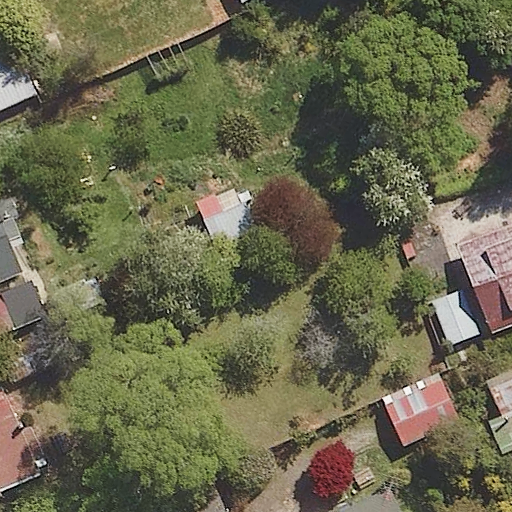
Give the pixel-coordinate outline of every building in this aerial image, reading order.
[(175,30),(162,0),(62,0),(90,65),(175,30)] [(0,43),(0,118),(43,94),(12,37),(0,43)] [(245,184),(198,203),(217,250),(264,232),(245,184)] [(0,287),(22,279),(0,224),(0,287)] [(494,336),(511,328),(511,235),(462,255),(494,336)] [(480,338),(462,296),(435,307),(452,349),(480,338)] [(0,340),(18,333),(3,298),(0,299),(0,340)] [(28,343),(0,357),(16,388),(44,373),(28,343)] [(511,376),(489,386),(503,421),(485,429),(500,465),(511,459),(511,376)] [(460,427),(440,380),(386,402),(405,450),(460,427)] [(0,497),(42,478),(2,392),(0,392),(0,497)] [(404,511),(395,492),(352,511),(404,511)] [(226,511),(219,495),(176,511),(226,511)]
